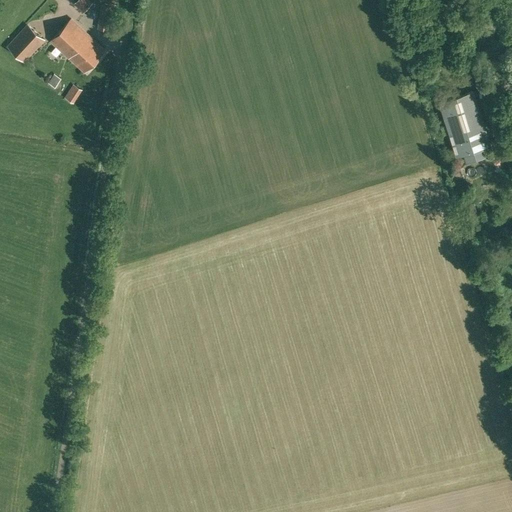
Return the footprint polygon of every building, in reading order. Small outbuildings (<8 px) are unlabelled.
[(112,5),(100,4),(97,28),(109,29),(112,5)] [(84,72),(105,49),(70,18),(50,41),(84,72)] [(7,47),(24,61),(43,39),(27,25),(7,47)] [(55,87),(61,77),(54,73),(48,82),(55,87)] [(73,83),(64,97),(73,103),(82,89),(73,83)] [(480,111),(477,102),(477,101),(474,91),(473,90),(439,101),(444,116),(446,122),(456,154),(463,152),(466,160),(478,156),(485,154),(483,146),(474,116),(481,114),(480,111)]
